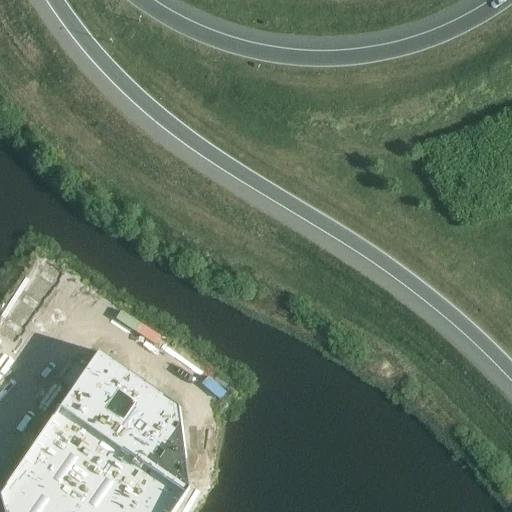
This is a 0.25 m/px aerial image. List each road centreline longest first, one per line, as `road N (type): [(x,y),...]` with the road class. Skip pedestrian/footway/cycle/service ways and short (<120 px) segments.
road 1 (motorway): [(56,0),(109,75),(186,140),(379,264),(511,375)]
road 2 (motorway): [(505,0),(412,47),(310,59),(212,40),(136,0)]
